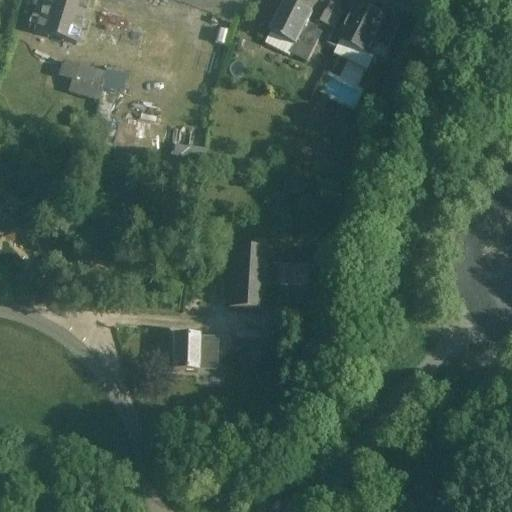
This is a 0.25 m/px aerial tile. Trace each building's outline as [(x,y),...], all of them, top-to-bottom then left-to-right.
[(44,0),(34,33),(76,46),(90,0),(44,0)] [(314,14),(287,1),(266,42),(308,64),(322,34),(307,27),(314,14)] [(379,16),(357,5),(343,34),(335,30),(329,44),(336,48),(339,41),(369,55),(374,44),(388,50),(400,25),(393,22),(395,18),(392,13),(387,11),(382,11),(379,16)] [(326,11),(320,22),(335,30),(341,19),(326,11)] [(124,96),(129,77),(64,61),(57,89),(102,101),(104,91),(124,96)] [(19,191),(0,187),(0,207),(16,210),(19,191)] [(269,250),(230,248),(226,308),(264,311),(269,250)] [(217,339),(175,338),(173,369),(216,371),(217,339)]
